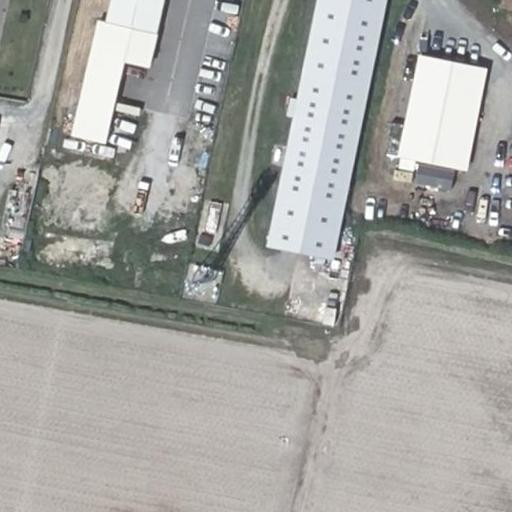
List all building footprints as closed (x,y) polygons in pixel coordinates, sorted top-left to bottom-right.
[(337,257),(388,0),(320,0),(300,101),(292,99),(289,116),(297,118),(271,244),(337,257)] [(93,54),(126,62),(149,67),(156,35),(100,22),(93,54)] [(126,62),(93,54),(83,97),(117,105),(126,62)] [(403,156),(467,169),(487,72),(422,58),(403,156)] [(117,105),(83,97),(74,137),(107,145),(117,105)]
